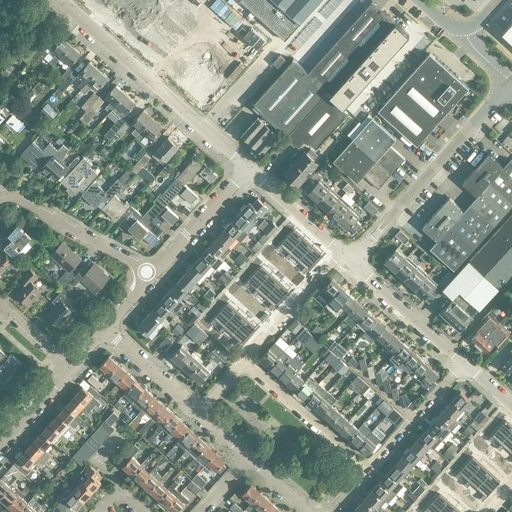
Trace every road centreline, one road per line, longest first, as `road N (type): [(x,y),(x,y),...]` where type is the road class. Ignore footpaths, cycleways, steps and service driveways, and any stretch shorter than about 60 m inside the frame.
road 1 (residential): [(249,168),(61,0)]
road 2 (unclassified): [(353,259),(511,83)]
road 3 (residential): [(0,201),(24,200),(151,274)]
road 4 (residential): [(368,467),(248,361)]
road 5 (residential): [(464,365),(353,259)]
road 6 (residential): [(342,251),(248,361)]
road 7 (residential): [(151,274),(249,168)]
road 8 (residential): [(368,467),(464,365)]
road 9 (residential): [(342,251),(249,168)]
road 10 (residential): [(198,409),(107,328)]
